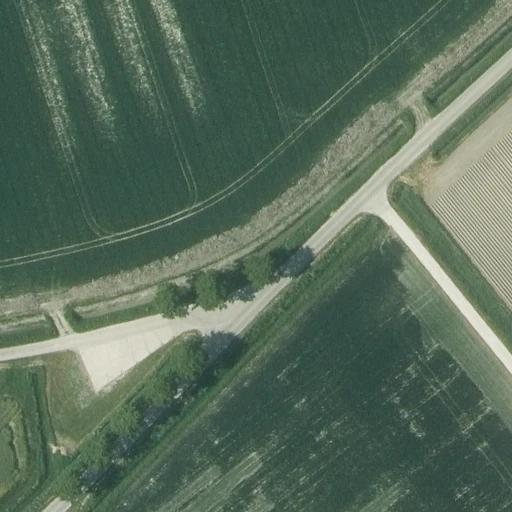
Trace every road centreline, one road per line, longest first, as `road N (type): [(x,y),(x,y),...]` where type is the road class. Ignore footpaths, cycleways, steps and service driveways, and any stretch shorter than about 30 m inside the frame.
road 1 (tertiary): [(267,291),(511,52)]
road 2 (tertiary): [(51,511),(267,291)]
road 3 (unclassified): [(0,355),(267,291)]
road 4 (unknown): [(371,187),(511,363)]
